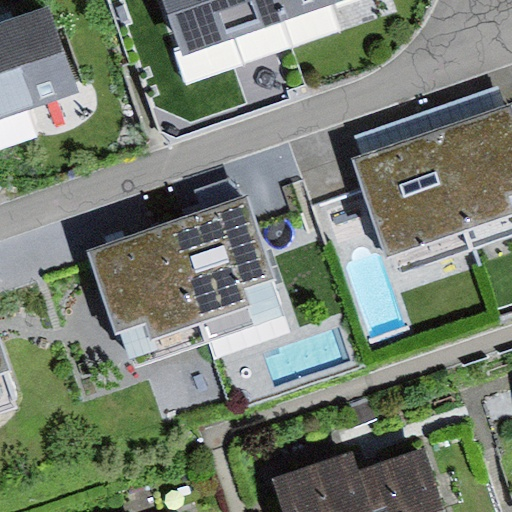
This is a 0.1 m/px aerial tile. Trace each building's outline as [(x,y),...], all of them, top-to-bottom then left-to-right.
[(47,0),(42,0),(0,15),(0,148),(40,134),(28,103),(78,84),(47,0)] [(167,0),(181,45),(233,30),(242,60),(289,45),(274,0),(167,0)] [(274,0),(289,45),(342,28),(332,0),(274,0)] [(511,100),(435,126),(474,242),(511,229),(511,100)] [(435,126),(356,153),(396,268),(474,242),(435,126)] [(248,190),(167,217),(199,310),(252,291),(246,275),(273,266),(248,190)] [(167,217),(91,244),(117,319),(147,308),(153,326),(199,310),(167,217)] [(0,330),(0,407),(24,399),(0,330)] [(370,397),(348,406),(356,428),(378,419),(370,397)] [(448,511),(425,441),(347,467),(362,511),(448,511)] [(286,511),(362,511),(347,467),(341,449),(273,472),(286,511)]
